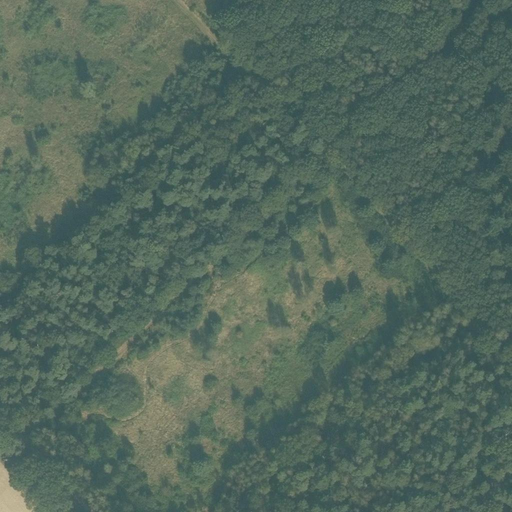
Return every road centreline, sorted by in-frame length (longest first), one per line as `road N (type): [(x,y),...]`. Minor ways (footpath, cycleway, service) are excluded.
road 1 (track): [(329,154),(16,439)]
road 2 (track): [(482,337),(475,0)]
road 3 (track): [(511,372),(329,154)]
road 4 (track): [(511,29),(447,43),(329,154)]
road 5 (track): [(329,154),(175,0)]
